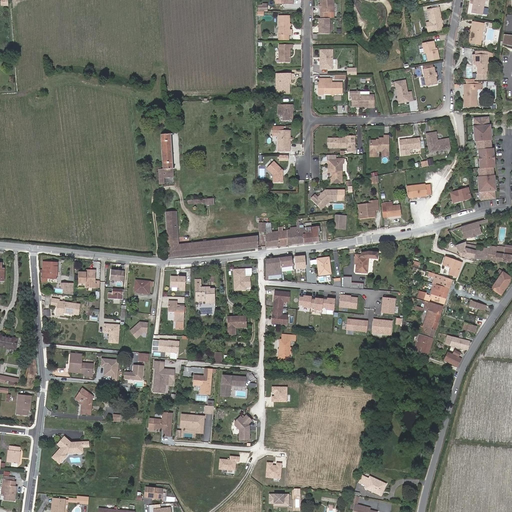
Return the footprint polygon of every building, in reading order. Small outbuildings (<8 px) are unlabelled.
[(484,6),(486,6),(487,2),(476,0),(475,0),(475,4),(474,4),(471,21),(482,23),(484,6)] [(322,6),(321,9),(321,12),(321,20),(327,20),(327,15),(333,16),(333,1),(321,1),(321,6),(322,6)] [(431,26),(432,34),(443,32),(439,12),(429,14),(431,26)] [(279,18),(279,37),(292,38),(292,32),(290,32),(289,18),(279,18)] [(330,21),(319,22),(319,37),(330,37),(330,21)] [(484,31),(475,29),(473,38),(471,38),(470,48),(481,50),(484,31)] [(502,48),(511,49),(511,38),(504,38),(502,48)] [(429,64),(439,63),(438,53),(436,54),(434,46),(424,48),(426,57),(428,57),(429,64)] [(280,47),(280,64),(290,64),(290,51),(291,51),(291,47),(280,47)] [(321,69),(321,72),(333,72),(333,54),(322,54),(322,69),(321,69)] [(475,61),(473,61),(473,65),(474,65),(474,69),(479,69),(479,79),(488,79),(488,63),(494,63),(494,59),(486,57),(475,57),(475,61)] [(356,69),(348,70),(348,78),(356,78),(356,69)] [(437,81),(437,78),(436,72),(425,74),(428,90),(439,89),(437,81)] [(276,77),(276,89),(279,91),(279,95),(289,95),(289,86),(290,86),(290,83),(293,83),(293,78),(276,77)] [(319,97),(342,97),(342,86),(332,86),(332,81),(320,81),(320,86),(319,86),(319,97)] [(396,87),(397,97),(398,97),(400,106),(408,105),(409,106),(412,105),(411,97),(407,98),(405,86),(396,87)] [(484,89),(466,90),(467,112),(479,112),(478,94),(484,94),(484,89)] [(352,99),(352,110),(365,109),(365,111),(375,110),(374,98),(360,99),(360,95),(349,95),(349,99),(352,99)] [(290,113),(292,112),(291,109),(277,109),(277,117),(283,117),(283,123),(291,123),(292,117),(290,116),(290,113)] [(480,206),(496,205),(495,197),(496,197),(495,181),(494,173),(496,173),(495,153),(493,154),(492,146),(493,146),(492,130),(491,130),(491,123),(475,124),(476,131),(475,131),(476,147),(477,147),(477,155),(479,155),(480,174),(479,174),(479,182),(478,182),(479,198),(480,198),(480,206)] [(277,139),(277,147),(280,147),(281,155),(290,155),(290,144),(290,141),(290,133),(272,133),(272,139),(277,139)] [(436,136),(427,138),(430,155),(450,152),(448,143),(440,144),(440,145),(438,146),(436,136)] [(345,139),(328,139),(328,144),(334,144),(334,148),(347,148),(347,152),(354,152),(354,137),(345,137),(345,139)] [(158,174),(160,190),(165,189),(165,182),(173,181),(171,138),(161,139),(163,173),(158,174)] [(371,145),(371,154),(382,154),(382,160),(388,159),(388,140),(384,140),(384,142),(379,142),(379,145),(371,145)] [(421,152),(420,142),(400,143),(401,158),(410,158),(410,153),(421,152)] [(324,162),(328,165),(328,168),(329,169),(329,174),(332,174),(332,185),(341,186),(342,163),(342,159),(335,159),(335,155),(325,155),(324,162)] [(281,177),(282,177),(282,174),(274,165),(267,172),(273,178),(273,186),(282,186),(282,179),(281,179),(281,177)] [(426,199),(425,188),(406,191),(407,201),(426,199)] [(314,195),(311,199),(320,209),(329,201),(336,201),(336,192),(324,191),(317,198),(314,195)] [(454,206),(470,201),(467,192),(451,197),(454,206)] [(369,217),(369,219),(374,218),(374,212),(377,211),(376,201),(372,201),(372,204),(369,205),(359,206),(360,218),(369,217)] [(385,208),(385,204),(381,205),(383,218),(401,215),(399,206),(390,207),(385,208)] [(168,260),(257,251),(258,239),(179,246),(177,216),(165,217),(168,260)] [(334,230),(344,230),(345,217),(335,216),(334,230)] [(477,222),(460,227),(463,238),(481,233),(478,224),(487,221),(487,220),(477,222)] [(298,243),(304,243),(304,235),(306,234),(305,229),(300,229),(298,221),(296,221),(297,230),(298,243)] [(304,235),(304,243),(318,241),(317,228),(305,229),(306,234),(304,235)] [(278,246),(278,232),(269,233),(268,230),(265,231),(265,232),(266,247),(278,246)] [(298,243),(297,230),(287,231),(287,245),(298,243)] [(287,231),(278,232),(278,246),(287,245),(287,231)] [(465,247),(466,246),(465,245),(455,246),(462,259),(465,248),(465,247)] [(476,249),(465,247),(465,248),(462,259),(474,261),(476,249)] [(489,253),(489,251),(476,249),(474,261),(476,261),(488,263),(489,253)] [(511,252),(489,249),(489,251),(489,253),(488,263),(511,266),(511,252)] [(357,267),(356,274),(367,275),(368,260),(378,261),(378,255),(370,254),(369,254),(362,255),(362,256),(361,259),(358,259),(357,267)] [(279,259),(279,261),(279,268),(291,267),(290,258),(279,259)] [(442,266),(452,270),(453,270),(450,276),(456,279),(461,265),(445,259),(442,266)] [(281,283),(279,268),(279,261),(266,262),(266,279),(272,279),(273,283),(281,283)] [(319,263),(321,279),(333,278),(331,262),(319,263)] [(43,280),(57,281),(57,265),(43,264),(43,280)] [(86,272),(78,272),(78,281),(85,282),(85,286),(99,287),(99,281),(94,281),(95,273),(88,272),(88,274),(87,273),(86,272)] [(124,273),(110,272),(109,282),(123,283),(124,273)] [(243,280),(243,272),(232,272),(232,292),(243,292),(243,289),(248,284),(243,280)] [(497,284),(492,291),(500,297),(511,282),(499,273),(496,277),(497,278),(495,282),(497,284)] [(447,290),(448,290),(451,282),(448,281),(439,278),(438,277),(438,279),(435,278),(433,283),(436,284),(435,286),(447,290)] [(183,293),(184,279),(177,278),(177,279),(177,280),(175,280),(175,279),(169,279),(169,289),(178,289),(178,292),(183,293)] [(343,287),(351,288),(351,285),(351,279),(350,278),(343,278),(343,283),(343,284),(343,287)] [(203,300),(203,304),(213,304),(213,292),(209,292),(203,292),(203,289),(199,289),(199,288),(199,282),(193,282),(193,300),(203,300)] [(135,284),(134,296),(137,296),(137,294),(142,294),(142,296),(148,297),(148,289),(152,289),(153,285),(135,284)] [(445,300),(448,290),(447,290),(435,286),(432,296),(434,297),(435,297),(436,298),(437,298),(438,298),(439,298),(442,299),(445,300)] [(122,292),(112,291),(112,296),(108,296),(108,300),(113,301),(119,301),(122,301),(122,292)] [(424,302),(426,303),(429,304),(430,304),(435,306),(436,306),(440,308),(441,308),(442,308),(445,300),(442,299),(439,298),(438,298),(437,298),(436,298),(435,297),(434,297),(432,296),(426,295),(425,294),(423,294),(422,293),(420,301),(421,301),(422,302),(424,302)] [(274,294),(270,326),(285,327),(286,318),(282,317),(281,318),(280,318),(280,317),(281,317),(282,304),(281,304),(281,303),(283,303),(283,304),(288,305),(289,295),(274,294)] [(344,297),(339,297),(338,308),(355,310),(356,299),(349,299),(344,298),(344,297)] [(305,298),(305,299),(302,299),(298,298),(298,307),(301,307),(301,309),(309,310),(309,309),(310,301),(310,298),(305,298)] [(393,314),(394,299),(382,298),(382,303),(382,304),(382,305),(381,306),(380,313),(393,314)] [(317,300),(317,301),(314,301),(310,301),(309,309),(313,309),(313,311),(321,312),(321,309),(322,301),(317,300)] [(329,300),(329,301),(326,301),(322,301),(321,309),(325,309),(325,311),(333,312),(334,301),(329,300)] [(62,314),(68,314),(73,315),(74,305),(57,304),(58,301),(51,301),(50,308),(57,308),(56,316),(62,316),(62,314)] [(468,308),(484,313),(486,308),(470,302),(468,308)] [(423,311),(427,312),(429,313),(431,313),(433,314),(435,315),(440,316),(442,308),(441,308),(440,308),(436,306),(435,306),(430,304),(429,304),(426,303),(423,311)] [(177,305),(168,304),(167,315),(173,315),(172,324),(175,324),(175,333),(182,333),(183,310),(179,310),(179,311),(176,311),(177,305)] [(420,319),(424,320),(437,324),(440,316),(435,315),(433,314),(431,313),(429,313),(427,312),(426,316),(422,315),(420,319)] [(246,328),(246,319),(229,319),(229,336),(235,336),(235,329),(246,328)] [(424,320),(422,328),(435,332),(437,324),(424,320)] [(367,323),(347,321),(346,331),(366,333),(367,323)] [(376,322),(372,322),(371,331),(382,332),(382,335),(390,336),(391,322),(383,321),(383,322),(376,321),(376,322)] [(139,325),(129,334),(135,341),(142,336),(146,336),(147,326),(139,325)] [(119,327),(104,326),(103,335),(109,335),(108,345),(118,345),(119,327)] [(474,336),(476,330),(465,326),(463,333),(474,336)] [(420,337),(432,340),(435,332),(422,328),(418,327),(417,331),(420,332),(418,336),(420,337)] [(418,336),(416,342),(417,342),(429,346),(430,346),(432,340),(420,337),(418,336)] [(294,338),(281,337),(281,342),(279,342),(278,352),(280,352),(280,361),(288,361),(289,342),(293,343),(294,338)] [(10,341),(0,338),(0,349),(9,352),(15,353),(17,340),(11,339),(10,341)] [(450,347),(467,352),(468,350),(469,345),(448,339),(446,345),(450,346),(450,347)] [(419,354),(427,357),(430,346),(429,346),(417,342),(416,342),(416,343),(414,348),(420,350),(419,352),(419,353),(419,354)] [(158,349),(151,348),(151,353),(177,355),(177,350),(178,350),(178,344),(167,343),(167,344),(158,343),(158,349)] [(138,360),(149,361),(150,353),(139,352),(138,360)] [(459,364),(461,361),(447,354),(446,358),(448,360),(451,361),(452,361),(459,364)] [(84,370),(84,366),(80,366),(81,357),(69,356),(68,365),(71,366),(70,375),(83,376),(87,376),(88,374),(91,374),(91,371),(84,370)] [(448,360),(446,358),(444,362),(457,368),(459,364),(452,361),(451,361),(448,360)] [(101,362),(101,369),(104,370),(103,378),(111,379),(110,383),(116,384),(118,363),(101,362)] [(123,373),(123,380),(141,381),(142,367),(133,366),(132,374),(123,373)] [(172,383),(173,373),(162,372),(154,371),(152,394),(162,395),(163,386),(171,387),(171,383),(172,383)] [(211,371),(203,371),(203,380),(201,380),(200,378),(193,378),(192,387),(200,388),(199,396),(209,397),(211,371)] [(244,388),(245,380),(221,378),(220,397),(227,398),(228,386),(244,388)] [(16,381),(6,379),(5,386),(14,387),(16,381)] [(272,385),(272,392),(273,392),(273,400),(286,401),(287,386),(272,385)] [(80,415),(91,416),(92,412),(94,398),(83,389),(76,397),(81,403),(83,402),(84,404),(83,406),(81,406),(80,415)] [(26,409),(29,409),(30,397),(16,396),(14,416),(26,417),(26,413),(26,409)] [(81,403),(76,397),(74,399),(80,406),(81,406),(83,406),(84,404),(83,402),(81,403)] [(163,421),(150,420),(149,430),(155,431),(155,430),(161,430),(163,429),(164,429),(164,430),(164,436),(171,437),(173,414),(163,414),(163,421)] [(182,415),(181,427),(189,428),(189,426),(197,426),(197,428),(197,433),(203,433),(204,418),(199,418),(199,416),(182,415)] [(245,426),(249,422),(244,417),(242,419),(241,417),(238,419),(233,424),(233,427),(238,432),(238,442),(248,441),(247,428),(245,426)] [(66,438),(59,444),(63,449),(54,458),(59,464),(67,457),(66,456),(68,454),(68,455),(78,454),(78,448),(84,447),(83,444),(72,445),(66,438)] [(21,452),(9,451),(8,463),(20,463),(21,452)] [(235,468),(236,456),(231,456),(230,459),(220,458),(220,467),(235,468)] [(281,478),(282,463),(273,463),(273,461),(267,461),(266,477),(281,478)] [(379,485),(369,480),(364,478),(361,485),(365,487),(364,489),(380,496),(386,485),(380,482),(379,485)] [(3,479),(2,484),(5,485),(4,494),(3,499),(14,501),(17,487),(14,486),(14,482),(14,481),(3,479)] [(143,490),(142,500),(159,502),(160,492),(143,490)] [(269,497),(269,505),(273,505),(276,505),(276,507),(287,507),(288,497),(269,497)] [(86,508),(87,500),(75,499),(75,502),(74,504),(78,505),(78,507),(86,508)] [(50,511),(61,511),(62,502),(52,502),(50,511)]
